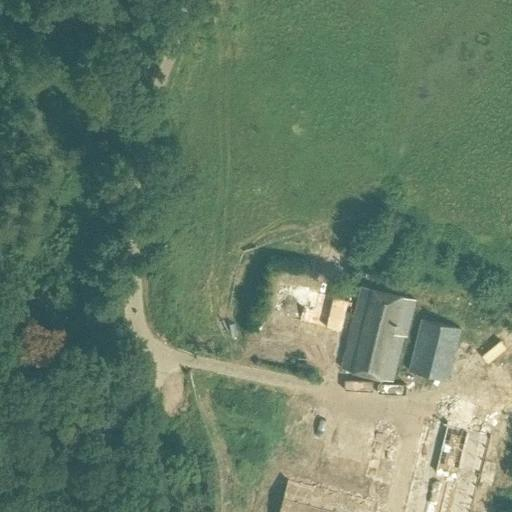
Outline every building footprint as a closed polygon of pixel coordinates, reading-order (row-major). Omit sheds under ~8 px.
[(341,334),(350,300),(280,283),(271,317),(341,334)] [(407,337),(416,300),(362,287),(342,369),(393,382),(404,336),(407,337)] [(448,381),(460,329),(420,320),(408,372),(448,381)] [(511,397),(511,386),(505,385),(503,395),(511,397)] [(472,415),(470,395),(453,397),(455,417),(472,415)] [(393,496),(405,438),(329,422),(317,483),(321,484),(315,511),(377,511),(382,494),(393,496)]
